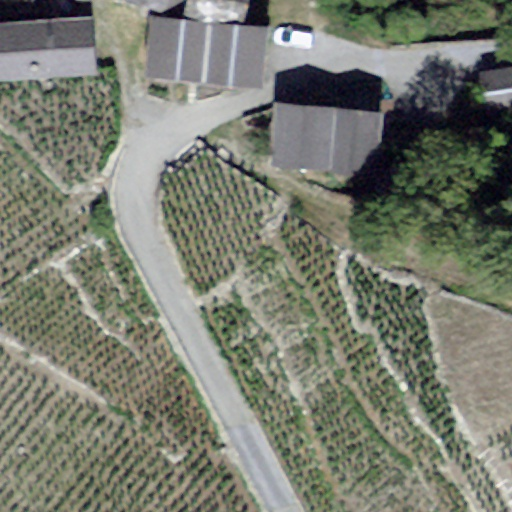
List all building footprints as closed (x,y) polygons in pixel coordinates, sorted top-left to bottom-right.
[(125,0),(170,17),(176,0),(125,0)] [(88,24),(0,30),(0,81),(92,74),(88,24)] [(259,30),(150,26),(148,82),(258,85),(259,30)] [(511,81),(485,87),(493,125),(511,120),(511,81)] [(375,121),(277,114),(272,164),(371,172),(375,121)]
